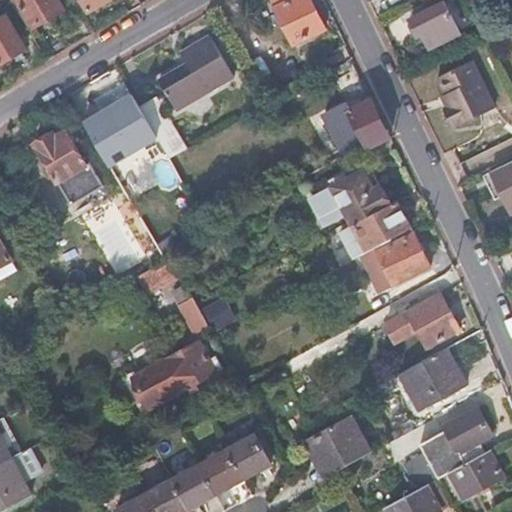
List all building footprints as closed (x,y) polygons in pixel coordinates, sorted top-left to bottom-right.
[(19,0),(35,26),(66,9),(60,0),(19,0)] [(84,0),(91,10),(107,0),(84,0)] [(326,27),(312,0),(273,0),(296,43),(326,27)] [(429,0),(422,4),(412,8),(416,16),(410,19),(419,35),(424,32),(431,47),(448,39),(447,37),(459,31),(446,3),(451,0),(429,0)] [(27,47),(8,13),(0,17),(0,61),(1,62),(27,47)] [(233,74),(210,34),(183,51),(192,64),(185,68),(183,65),(160,79),(178,107),(233,74)] [(328,71),(341,63),(335,54),(323,60),(328,71)] [(437,77),(445,94),(450,105),(446,108),(442,110),(451,128),(494,107),(472,60),(437,77)] [(140,116),(123,85),(91,103),(108,134),(140,116)] [(450,105),(445,94),(441,97),(446,108),(450,105)] [(392,136),(373,97),(350,109),(368,142),(370,147),(392,136)] [(142,107),(171,156),(187,148),(158,98),(142,107)] [(56,137),(53,131),(36,141),(68,197),(81,190),(91,205),(109,195),(89,160),(87,161),(68,130),(56,137)] [(511,159),(491,170),(511,210),(511,209),(511,159)] [(375,188),(381,185),(371,165),(364,169),(375,188)] [(348,213),(351,219),(388,198),(381,185),(375,188),(364,169),(342,182),(338,175),(330,179),(334,186),(312,198),(326,224),(348,213)] [(388,198),(351,219),(354,224),(368,251),(413,227),(398,200),(391,204),(388,198)] [(2,216),(13,234),(35,221),(24,203),(2,216)] [(342,231),(355,258),(368,251),(354,224),(342,231)] [(355,258),(337,268),(342,274),(358,264),(361,268),(369,264),(377,279),(391,271),(398,283),(432,264),(413,227),(368,251),(355,258)] [(0,267),(11,262),(0,242),(0,267)] [(148,296),(174,280),(162,260),(136,276),(148,296)] [(391,271),(377,279),(383,291),(398,283),(391,271)] [(459,325),(443,295),(385,324),(396,343),(422,330),(428,342),(459,325)] [(205,311),(218,329),(239,315),(226,296),(205,311)] [(196,304),(192,298),(178,306),(193,332),(207,324),(196,304)] [(208,358),(198,341),(123,382),(140,413),(221,368),(214,355),(208,358)] [(469,382),(449,346),(401,372),(421,409),(469,382)] [(439,476),(483,452),(478,442),(493,433),(479,406),(445,425),(446,427),(420,441),(439,476)] [(326,476),(339,469),(372,450),(353,416),(306,441),(326,476)] [(256,433),(229,448),(244,477),(271,462),(256,433)] [(0,436),(0,462),(11,457),(0,436)] [(229,448),(200,463),(216,492),(244,477),(229,448)] [(438,477),(452,503),(504,475),(490,448),(483,452),(439,476),(438,477)] [(11,457),(0,462),(0,509),(31,493),(11,457)] [(200,463),(173,478),(189,508),(216,492),(200,463)] [(173,478),(146,493),(156,511),(180,511),(189,508),(173,478)] [(428,482),(386,505),(390,511),(436,511),(443,509),(428,482)] [(156,511),(146,493),(117,509),(119,511),(156,511)]
